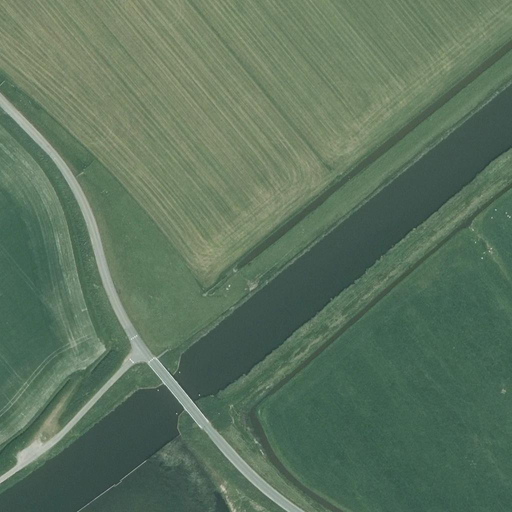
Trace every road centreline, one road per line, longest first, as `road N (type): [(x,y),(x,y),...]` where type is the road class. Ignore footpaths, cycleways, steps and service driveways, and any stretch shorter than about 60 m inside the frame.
road 1 (unclassified): [(297,511),(226,451),(141,351),(110,295),(66,174),(0,101)]
road 2 (track): [(0,480),(50,444),(141,351)]
